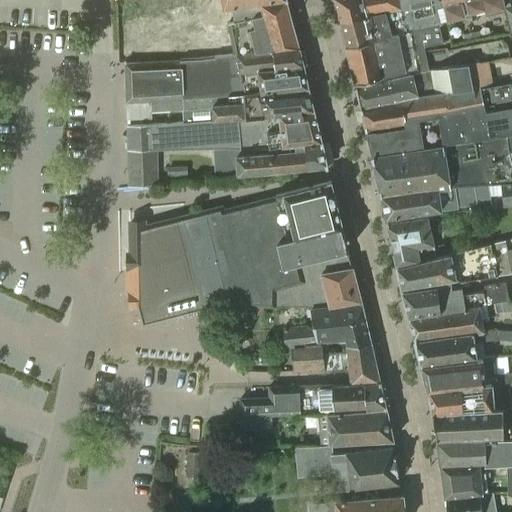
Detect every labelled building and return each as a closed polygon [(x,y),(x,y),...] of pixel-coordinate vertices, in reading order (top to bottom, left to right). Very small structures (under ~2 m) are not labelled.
[(219,35),(220,45),(213,46),(213,44),(193,46),(194,60),(216,59),(245,55),(299,46),(286,0),(280,0),(267,2),(270,15),(234,22),(227,24),(229,34),(219,35)] [(210,0),(213,12),(224,9),(227,24),(234,22),(270,15),(267,2),(280,0),(210,0)] [(401,12),(399,0),(333,0),(340,23),(390,14),(401,12)] [(399,0),(401,12),(390,14),(393,34),(404,32),(439,24),(447,23),(447,21),(441,0),(399,0)] [(459,0),(441,0),(447,21),(464,17),(461,3),(459,0)] [(484,0),(459,0),(461,3),(467,2),(471,15),(486,11),(485,9),(486,8),(484,0)] [(484,0),(486,8),(485,9),(486,11),(487,18),(506,13),(505,7),(502,0),(484,0)] [(393,34),(390,14),(340,23),(346,46),(394,36),(393,34)] [(394,36),(346,46),(355,82),(365,80),(366,85),(407,75),(414,74),(429,71),(424,47),(443,43),(439,24),(404,32),(393,34),(394,36)] [(481,39),(480,31),(461,34),(462,42),(481,39)] [(216,59),(194,60),(183,61),(184,80),(303,65),(299,46),(245,55),(216,59)] [(184,80),(183,61),(126,63),(127,101),(144,100),(246,93),(309,88),(303,65),(184,80)] [(442,114),(404,121),(405,126),(368,132),(373,156),(375,156),(511,133),(511,107),(486,112),(480,88),(492,86),(486,61),(471,64),(475,86),(459,89),(463,116),(442,120),(442,114)] [(407,75),(366,85),(357,87),(362,107),(459,89),(475,86),(471,64),(469,64),(447,66),(447,67),(429,71),(414,74),(407,75)] [(309,88),(246,93),(249,117),(314,110),(309,88)] [(463,116),(459,89),(362,107),(361,107),(366,128),(403,122),(404,121),(442,114),(442,120),(463,116)] [(249,117),(246,93),(181,98),(182,112),(182,120),(249,117)] [(150,114),(182,112),(181,98),(144,100),(146,118),(150,118),(150,114)] [(144,100),(127,101),(128,102),(127,102),(127,119),(146,118),(144,100)] [(314,110),(249,117),(182,120),(183,126),(126,128),(128,187),(147,185),(157,184),(157,168),(157,148),(213,148),(226,148),(282,146),(321,141),(322,141),(314,110)] [(511,133),(375,156),(373,156),(381,193),(489,184),(499,183),(511,182),(511,133)] [(226,148),(213,148),(215,176),(226,175),(237,174),(302,168),(326,164),(321,141),(282,146),(226,148)] [(145,224),(129,224),(129,257),(130,271),(130,306),(138,305),(143,323),(194,310),(203,308),(206,307),(226,302),(276,306),(274,287),(306,278),(305,276),(351,268),(347,249),(341,226),(330,182),(224,209),(223,205),(185,215),(179,216),(145,225),(145,224)] [(511,182),(499,183),(501,198),(502,206),(511,204),(511,182)] [(499,183),(489,184),(381,193),(387,217),(443,209),(458,208),(458,206),(476,203),(476,200),(501,198),(499,183)] [(435,244),(429,217),(388,222),(398,265),(436,256),(433,245),(435,244)] [(452,253),(436,256),(398,265),(403,289),(451,282),(450,280),(458,279),(458,280),(482,278),(511,273),(511,237),(491,242),(451,251),(452,253)] [(305,276),(306,278),(274,287),(276,306),(309,306),(310,307),(361,300),(353,267),(351,268),(305,276)] [(451,282),(403,289),(409,316),(480,304),(479,304),(509,299),(506,281),(483,284),(484,289),(463,293),(462,286),(452,288),(451,282)] [(361,300),(310,307),(313,324),(283,327),(285,347),(305,345),(303,341),(317,340),(317,341),(345,339),(346,348),(349,348),(348,340),(370,338),(361,300)] [(502,310),(500,301),(493,302),(494,311),(502,310)] [(484,330),(480,304),(409,316),(416,340),(478,330),(484,330)] [(478,330),(416,340),(422,364),(483,352),(481,340),(497,339),(511,340),(511,330),(498,329),(484,330),(478,330)] [(346,352),(323,354),(324,370),(348,369),(377,368),(370,338),(348,340),(349,348),(346,348),(346,352)] [(346,352),(346,348),(345,339),(317,341),(317,340),(303,341),(305,345),(322,344),(323,354),(346,352)] [(322,344),(305,345),(285,347),(285,348),(291,348),(293,371),(324,370),(323,354),(322,344)] [(484,356),(483,352),(422,364),(430,390),(492,384),(500,384),(511,382),(511,371),(496,373),(494,355),(484,356)] [(377,368),(348,369),(348,375),(349,382),(380,381),(377,368)] [(360,410),(386,405),(380,381),(349,382),(332,383),(268,387),(269,396),(240,398),(242,416),(318,411),(318,414),(359,412),(360,410)] [(500,384),(492,384),(430,390),(428,390),(432,411),(493,407),(502,407),(500,384)] [(359,412),(318,414),(319,428),(320,443),(374,440),(393,439),(394,439),(390,423),(386,405),(360,410),(359,412)] [(503,407),(502,407),(493,407),(432,411),(437,436),(504,434),(503,407)] [(229,448),(231,423),(212,423),(211,448),(229,448)] [(486,439),(439,440),(442,463),(480,462),(485,462),(485,465),(494,464),(506,464),(511,463),(511,437),(509,438),(486,439)] [(374,440),(320,443),(320,445),(294,446),(298,476),(333,472),(334,490),(397,482),(398,482),(394,445),(375,448),(374,440)] [(187,451),(186,477),(200,478),(201,453),(187,451)] [(480,462),(442,463),(446,493),(479,493),(478,492),(483,492),(480,462)] [(479,493),(446,493),(446,495),(445,495),(447,511),(497,511),(494,493),(479,493)] [(399,495),(335,501),(335,499),(326,501),(327,511),(403,511),(402,495),(399,495)]
